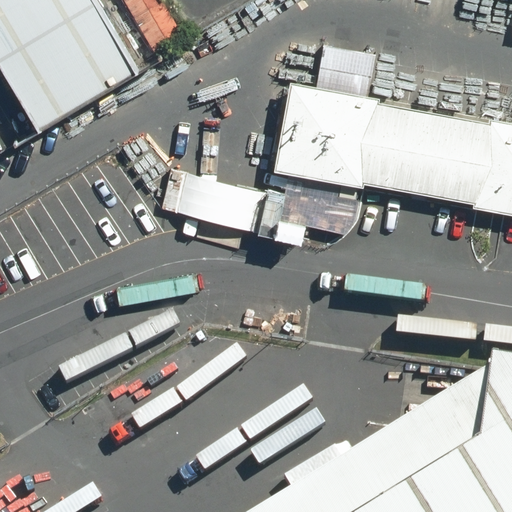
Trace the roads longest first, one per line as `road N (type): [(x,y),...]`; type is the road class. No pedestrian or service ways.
road 1 (unknown): [(0,176),(163,82),(254,14),(306,0)]
road 2 (unknown): [(371,0),(511,32)]
